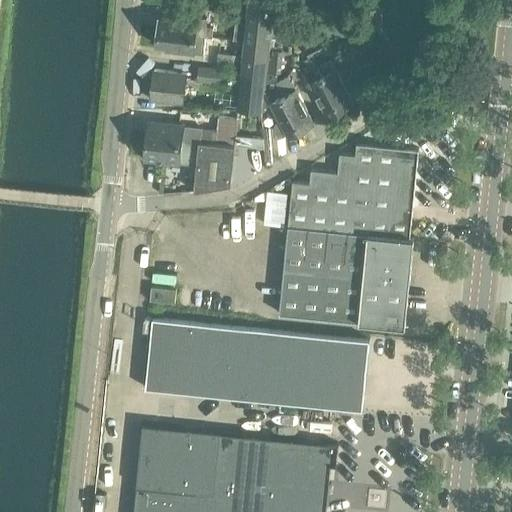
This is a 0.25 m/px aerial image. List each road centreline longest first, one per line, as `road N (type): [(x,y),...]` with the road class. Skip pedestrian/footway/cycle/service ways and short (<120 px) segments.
road 1 (tertiary): [(461,511),(511,9)]
road 2 (residential): [(108,205),(217,202),(394,109)]
road 3 (tertiary): [(108,205),(74,511)]
road 4 (tertiary): [(128,0),(108,205)]
